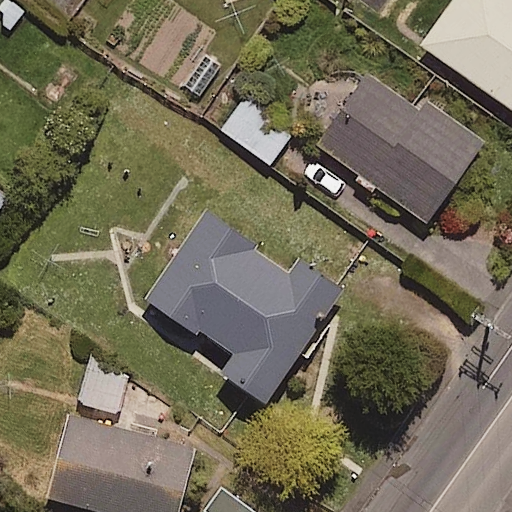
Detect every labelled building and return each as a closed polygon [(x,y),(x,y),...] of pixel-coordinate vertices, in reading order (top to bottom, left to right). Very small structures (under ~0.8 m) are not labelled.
[(511,101),(511,0),(446,0),(420,38),(511,101)] [(417,105),(365,67),(315,138),(423,215),(480,135),(424,96),(417,105)] [(292,127),(244,93),(221,126),(269,160),(292,127)] [(288,266),(206,207),(144,290),(229,352),(219,364),(260,394),(343,281),(300,249),(288,266)] [(128,369),(89,356),(77,395),(116,408),(128,369)] [(172,511),(191,443),(67,409),(46,490),(128,511),(172,511)] [(254,511),(219,486),(203,508),(209,511),(254,511)]
